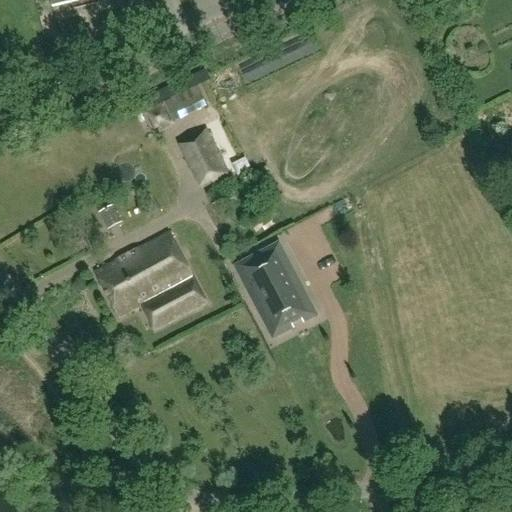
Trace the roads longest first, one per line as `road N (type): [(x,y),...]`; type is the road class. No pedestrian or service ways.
road 1 (unclassified): [(511,470),(250,506),(182,495),(130,450),(0,275)]
road 2 (tertiary): [(0,114),(99,83),(284,0)]
